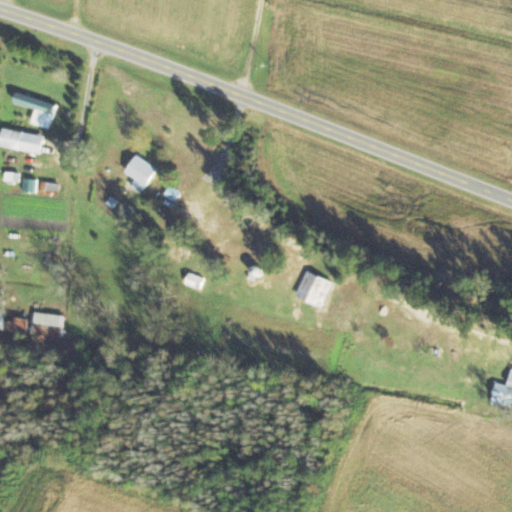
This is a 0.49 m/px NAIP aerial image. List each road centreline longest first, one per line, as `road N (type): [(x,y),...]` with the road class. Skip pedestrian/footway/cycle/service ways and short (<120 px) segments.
road 1 (secondary): [(511,193),(109,38),(0,6)]
road 2 (residential): [(511,328),(373,282),(295,241),(242,93),(258,0)]
